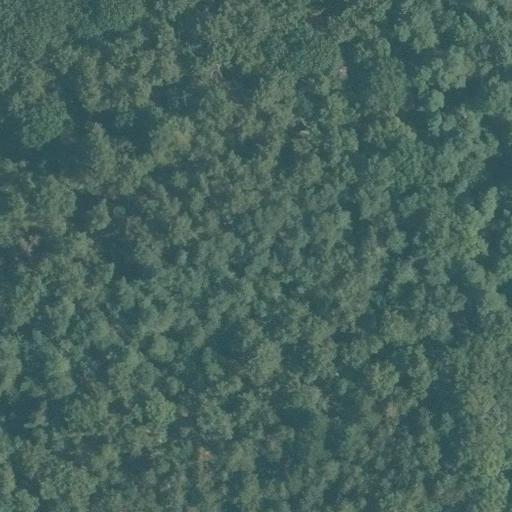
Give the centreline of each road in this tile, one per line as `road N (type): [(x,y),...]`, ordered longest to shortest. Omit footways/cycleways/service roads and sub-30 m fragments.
road 1 (track): [(467,511),(450,329)]
road 2 (track): [(414,168),(376,0)]
road 3 (track): [(450,329),(414,168)]
